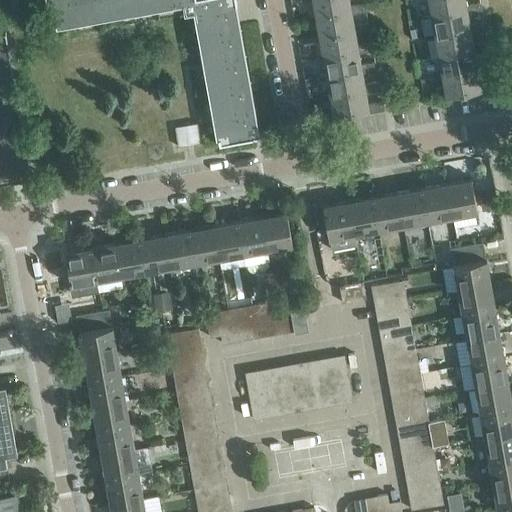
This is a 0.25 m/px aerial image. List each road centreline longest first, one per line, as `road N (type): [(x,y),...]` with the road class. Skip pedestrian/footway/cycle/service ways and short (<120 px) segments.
road 1 (residential): [(68,511),(14,215)]
road 2 (residential): [(14,215),(305,163)]
road 3 (residential): [(305,163),(501,128)]
road 4 (residential): [(305,163),(273,0)]
